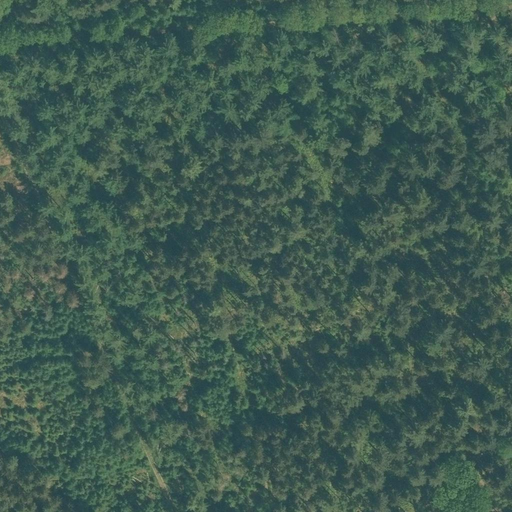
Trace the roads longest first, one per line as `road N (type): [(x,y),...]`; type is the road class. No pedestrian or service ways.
road 1 (track): [(0,37),(511,3)]
road 2 (track): [(169,511),(0,116)]
